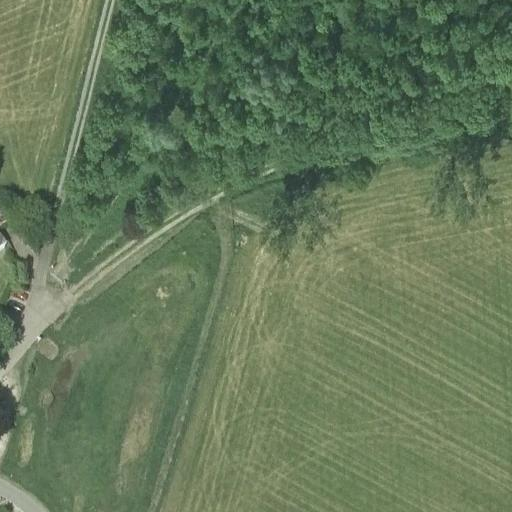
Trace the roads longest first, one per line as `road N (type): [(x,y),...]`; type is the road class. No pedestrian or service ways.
road 1 (track): [(25,333),(155,228),(214,192),(349,141),(511,101)]
road 2 (unclassified): [(16,347),(109,0)]
